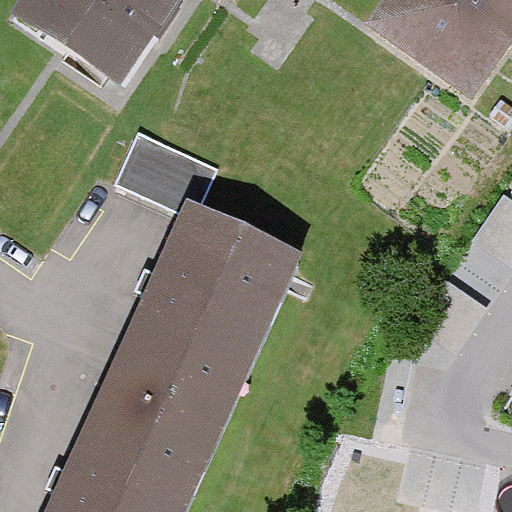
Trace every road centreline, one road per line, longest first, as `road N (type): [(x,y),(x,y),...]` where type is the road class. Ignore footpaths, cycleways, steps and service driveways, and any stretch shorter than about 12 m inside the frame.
road 1 (residential): [(511,451),(476,443),(458,417),(470,370),(511,315)]
road 2 (unknown): [(0,217),(108,305)]
